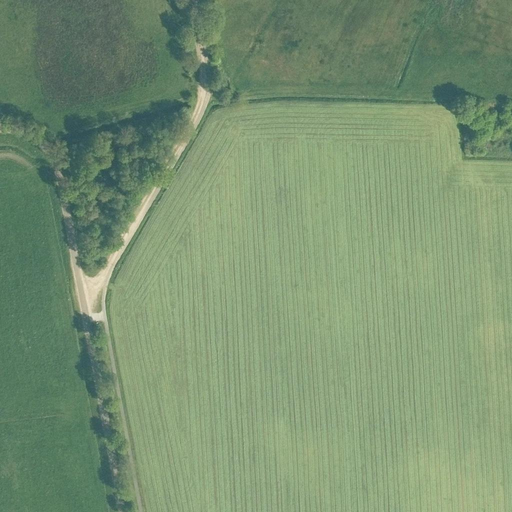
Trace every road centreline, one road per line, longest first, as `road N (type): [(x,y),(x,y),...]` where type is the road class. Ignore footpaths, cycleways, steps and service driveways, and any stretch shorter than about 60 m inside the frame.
road 1 (track): [(80,291),(96,286),(194,116),(201,89),(190,0)]
road 2 (unclassified): [(0,126),(42,143),(56,164),(85,318)]
road 3 (unclassified): [(121,511),(85,318)]
